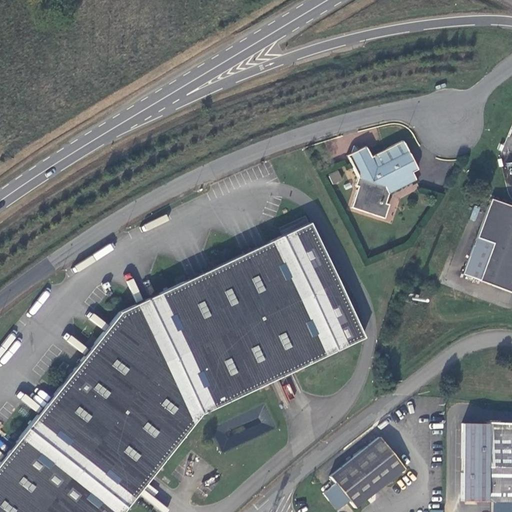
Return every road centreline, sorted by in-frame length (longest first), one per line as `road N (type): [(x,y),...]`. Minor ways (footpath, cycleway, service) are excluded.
road 1 (unclassified): [(511,63),(446,106),(381,112),(237,159),(103,227),(0,302)]
road 2 (secondary): [(143,109),(305,50),(403,27),(511,21)]
road 3 (unclassified): [(258,511),(461,348),(487,336),(511,339)]
road 4 (secondary): [(143,109),(322,0)]
road 5 (secondary): [(0,203),(143,109)]
